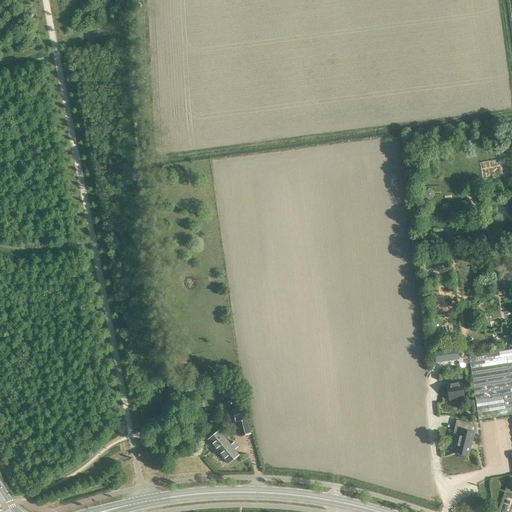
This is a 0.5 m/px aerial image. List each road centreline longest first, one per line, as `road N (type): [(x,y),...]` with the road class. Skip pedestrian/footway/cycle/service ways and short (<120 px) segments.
road 1 (track): [(91,239),(141,487)]
road 2 (track): [(42,0),(91,239)]
road 3 (secondary): [(141,502),(280,493),(366,511)]
